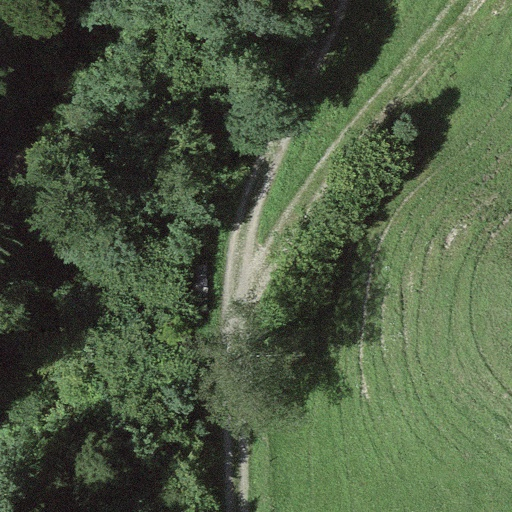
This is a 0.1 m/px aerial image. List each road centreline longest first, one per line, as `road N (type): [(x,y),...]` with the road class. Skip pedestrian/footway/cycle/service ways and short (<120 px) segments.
road 1 (track): [(309,0),(244,182),(228,511)]
road 2 (track): [(236,312),(348,146),(466,0)]
